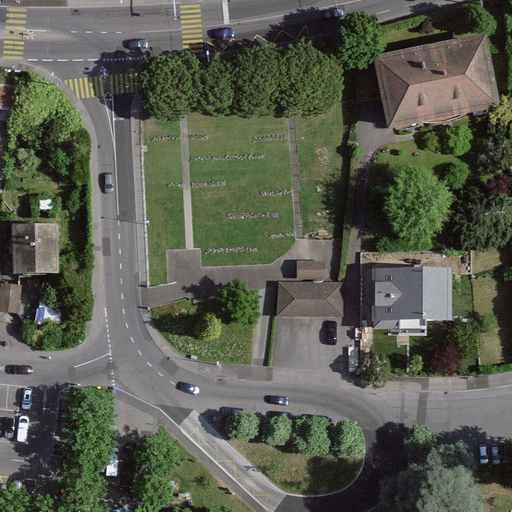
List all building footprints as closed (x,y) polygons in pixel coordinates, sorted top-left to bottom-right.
[(486,38),(378,61),(394,135),(502,112),(486,38)] [(0,109),(16,111),(17,84),(0,83),(0,109)] [(58,199),(39,198),(39,211),(57,212),(58,199)] [(58,230),(13,231),(13,281),(59,280),(58,230)] [(326,263),(297,263),(297,282),(326,282),(326,263)] [(452,329),(452,274),(372,273),(372,334),(400,334),(400,328),(452,329)] [(344,285),(278,284),(277,318),(343,319),(344,285)] [(23,288),(2,286),(0,305),(0,313),(20,316),(23,288)] [(40,326),(69,326),(70,305),(41,304),(40,326)] [(447,483),(447,455),(407,454),(406,482),(447,483)] [(83,489),(64,487),(62,504),(81,507),(83,489)] [(179,511),(181,506),(162,503),(161,511),(179,511)]
